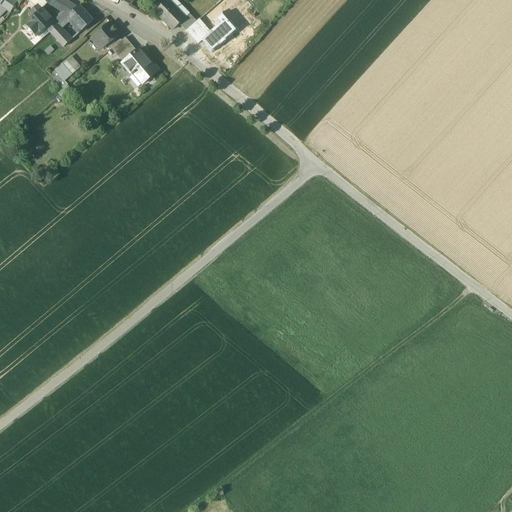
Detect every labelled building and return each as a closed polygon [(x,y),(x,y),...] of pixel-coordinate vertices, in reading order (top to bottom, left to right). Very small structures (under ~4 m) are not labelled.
[(0,0),(0,5),(10,13),(17,3),(12,0),(0,0)] [(77,8),(65,0),(57,0),(53,7),(62,12),(55,18),(60,24),(67,17),(77,8)] [(168,0),(168,1),(185,19),(189,15),(174,0),(168,0)] [(185,19),(168,1),(155,12),(173,30),(179,24),(185,19)] [(38,5),(29,12),(34,18),(43,10),(38,5)] [(93,21),(80,6),(77,8),(67,17),(70,21),(80,32),(93,21)] [(57,26),(43,10),(34,18),(26,25),(37,37),(46,28),(50,32),(57,26)] [(206,46),(212,53),(238,30),(230,21),(229,22),(221,12),(213,20),(218,25),(211,32),(209,34),(202,41),(206,46)] [(185,19),(179,24),(186,31),(196,22),(189,15),(185,19)] [(60,24),(59,25),(61,28),(70,21),(67,17),(60,24)] [(211,32),(199,20),(196,22),(186,31),(198,45),(202,41),(209,34),(211,32)] [(110,23),(93,38),(102,49),(107,46),(118,37),(120,35),(110,23)] [(61,28),(59,25),(57,26),(50,32),(64,47),(72,40),(61,28)] [(118,37),(107,46),(110,50),(112,49),(121,41),(118,37)] [(121,41),(112,49),(123,63),(137,52),(125,38),(121,41)] [(149,59),(147,60),(139,50),(137,52),(123,63),(122,64),(132,76),(134,74),(142,83),(150,76),(151,77),(159,71),(149,59)] [(71,75),(62,65),(53,74),(59,81),(61,78),(64,82),(71,75)] [(142,83),(134,74),(132,76),(130,78),(138,88),(143,84),(142,83)]
